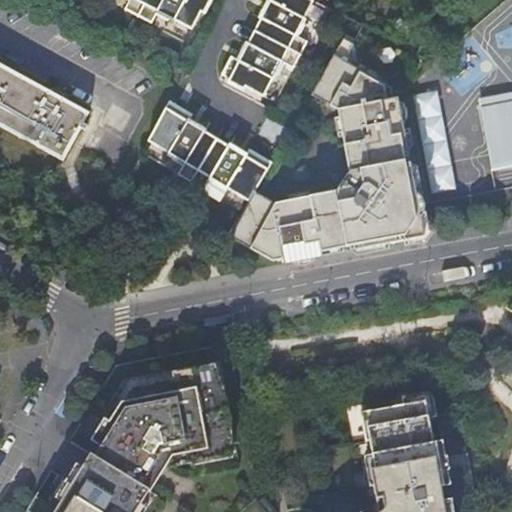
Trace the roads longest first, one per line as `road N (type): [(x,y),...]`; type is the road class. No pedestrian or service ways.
road 1 (residential): [(81,323),(511,246)]
road 2 (residential): [(0,482),(81,323)]
